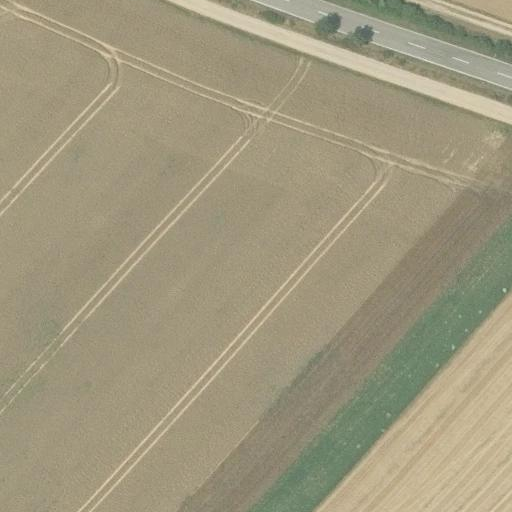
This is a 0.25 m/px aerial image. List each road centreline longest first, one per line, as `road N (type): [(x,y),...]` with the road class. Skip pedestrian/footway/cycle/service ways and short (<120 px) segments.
road 1 (track): [(511,151),(128,0)]
road 2 (tertiary): [(511,111),(222,0)]
road 3 (track): [(511,64),(340,0)]
